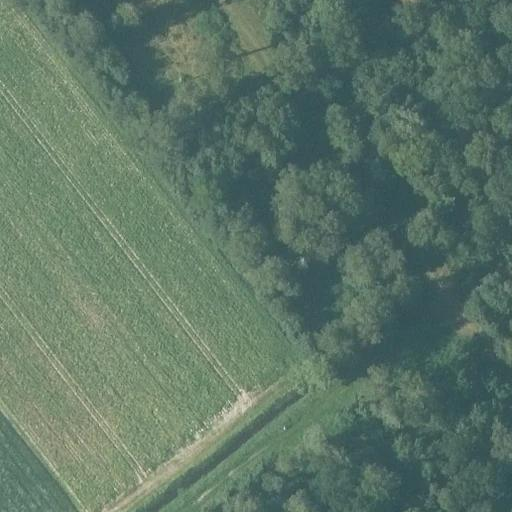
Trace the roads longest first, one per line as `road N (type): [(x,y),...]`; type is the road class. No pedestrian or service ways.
road 1 (track): [(225,0),(511,381)]
road 2 (track): [(184,511),(454,304)]
